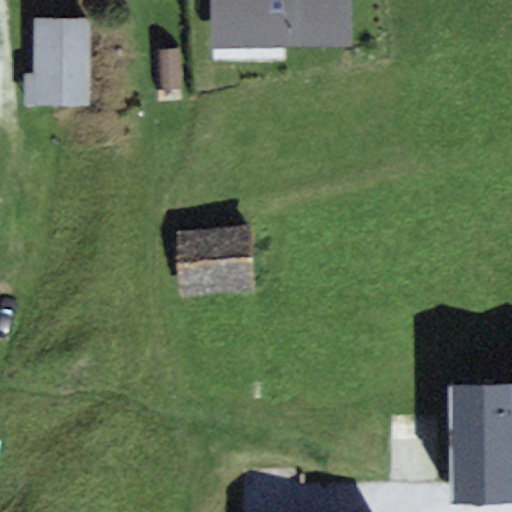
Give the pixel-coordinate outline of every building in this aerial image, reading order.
[(347,41),(346,0),(214,0),(215,42),(347,41)] [(92,94),(91,7),(31,8),(32,95),(92,94)] [(250,285),(246,232),(179,236),(182,290),(250,285)] [(511,388),(456,388),(456,498),(504,498),(511,497),(511,388)] [(390,511),(389,479),(292,483),(292,511),(390,511)]
